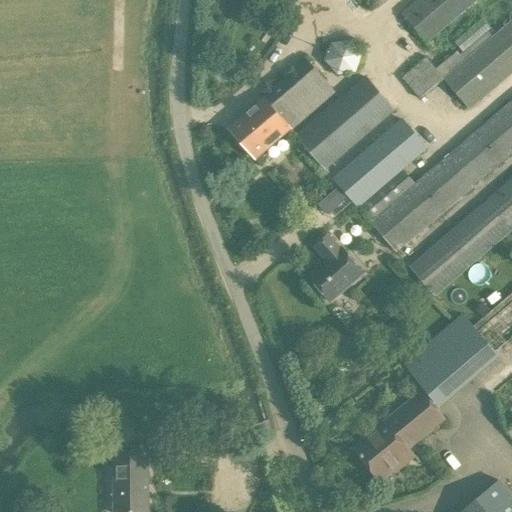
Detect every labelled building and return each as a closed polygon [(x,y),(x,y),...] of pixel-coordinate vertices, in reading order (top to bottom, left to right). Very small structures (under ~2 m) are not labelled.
[(428,43),(478,0),(420,0),(404,14),(428,43)] [(511,23),(445,80),(469,109),(511,72),(511,23)] [(325,61),(337,76),(356,72),(363,54),(350,40),(332,43),(325,61)] [(293,131),(333,97),(336,94),(308,61),(265,98),(266,99),(231,128),(258,159),(292,130),(293,131)] [(297,135),(327,170),(396,110),(366,76),(297,135)] [(403,120),(335,179),(397,252),(511,153),(511,103),(408,193),(395,178),(429,149),(403,120)] [(437,297),(511,232),(511,182),(412,268),(437,297)] [(332,303),(364,275),(343,251),(342,253),(330,239),(318,249),(329,262),(311,278),(332,303)] [(511,291),(476,324),(494,343),(511,327),(511,291)] [(496,352),(464,315),(406,365),(438,402),(496,352)] [(357,449),(370,465),(382,480),(400,465),(402,468),(416,456),(410,449),(446,419),(423,391),(386,422),(388,424),(357,449)] [(109,452),(109,465),(109,468),(113,468),(113,511),(149,511),(149,451),(109,452)] [(511,511),(511,492),(501,479),(461,511),(511,511)]
